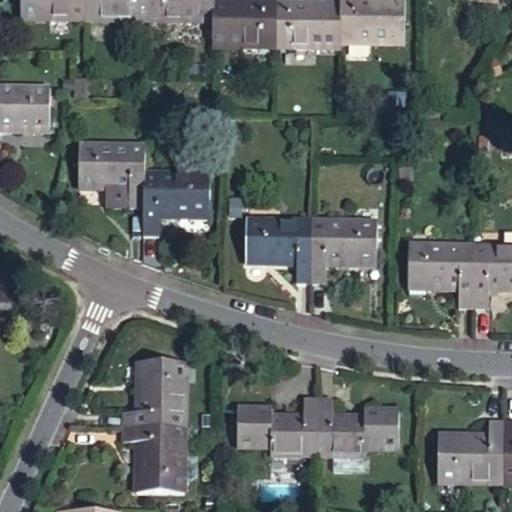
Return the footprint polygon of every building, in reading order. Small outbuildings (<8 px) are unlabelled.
[(20,0),(20,15),(85,17),(85,0),(20,0)] [(85,0),(85,17),(146,19),(146,0),(85,0)] [(146,0),(146,19),(210,21),(210,3),(209,0),(146,0)] [(338,0),(338,5),(337,41),(402,41),(402,0),(338,0)] [(209,46),(275,48),(275,4),(210,3),(210,21),(209,46)] [(275,48),(337,51),(337,41),(338,5),(275,4),(275,48)] [(71,89),(72,75),(58,75),(58,89),(71,89)] [(71,89),(71,101),(84,101),(85,76),(72,75),(71,89)] [(46,89),(0,88),(0,133),(19,132),(21,126),(45,126),(46,89)] [(445,115),(446,102),(426,103),(425,116),(445,115)] [(140,213),(141,177),(141,153),(75,153),(75,187),(104,189),(103,208),(107,212),(126,213),(140,213)] [(184,166),(184,177),(205,177),(205,167),(197,159),(192,159),(184,166)] [(184,177),(141,177),(140,213),(140,236),(154,236),(155,217),(178,218),(178,213),(204,211),(206,177),(205,177),(184,177)] [(234,194),(222,193),(222,212),(234,212),(234,194)] [(291,287),(306,287),(307,225),(241,223),(240,258),(267,260),(268,266),(291,267),(291,287)] [(306,287),(321,287),(322,267),(342,267),(342,262),(371,263),(373,227),(307,225),(306,287)] [(501,250),(511,249),(511,236),(502,237),(501,250)] [(472,250),(471,309),(487,309),(488,291),(509,291),(509,287),(511,286),(511,249),(501,250),(472,250)] [(456,292),(456,309),(471,309),(472,250),(408,250),(407,285),(432,287),(431,292),(456,292)] [(432,287),(407,285),(406,299),(421,299),(423,291),(431,292),(432,287)] [(0,330),(11,330),(12,291),(0,290),(0,330)] [(125,419),(125,433),(185,435),(186,370),(138,368),(137,386),(143,387),(142,418),(125,419)] [(268,450),(267,456),(316,457),(316,401),(303,400),(300,419),(272,419),(271,412),(236,411),(236,449),(268,450)] [(316,401),(316,457),(331,458),(361,458),(362,450),(393,450),(396,414),(362,413),(361,419),(330,418),(331,401),(316,401)] [(437,433),(435,482),(499,482),(500,420),(486,420),(483,439),(456,438),(455,432),(437,433)] [(511,420),(500,420),(499,482),(511,482),(511,420)] [(125,433),(125,445),(142,447),(140,475),(135,476),(134,496),(183,498),(185,435),(125,433)] [(361,458),(331,458),(330,475),(359,476),(361,458)]
